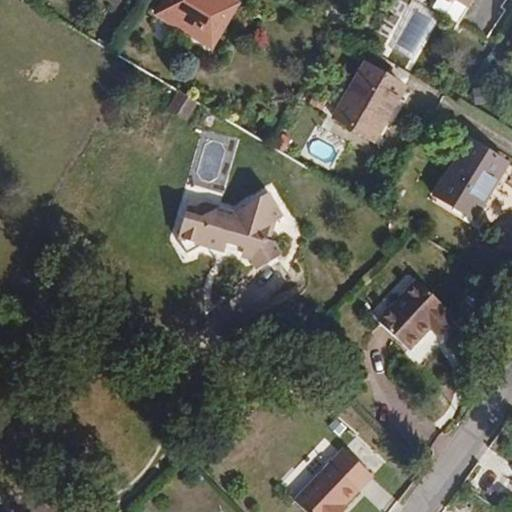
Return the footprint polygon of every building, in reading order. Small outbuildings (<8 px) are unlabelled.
[(102,0),(120,11),(126,0),(102,0)] [(212,54),(241,3),(235,0),(162,0),(151,20),(212,54)] [(452,0),(468,10),(474,0),(452,0)] [(375,140),(402,88),(362,67),(334,119),(375,140)] [(471,222),(504,166),(465,143),(432,199),(471,222)] [(267,249),(271,235),(284,228),(271,204),(236,225),(220,220),(202,231),(187,228),(181,252),(190,267),(204,258),(209,258),(213,260),(219,260),(229,254),(235,254),(244,256),(257,280),(280,266),(272,251),(267,249)] [(202,231),(220,220),(191,214),(187,228),(202,231)] [(456,329),(446,320),(445,317),(417,290),(379,329),(408,357),(429,335),(440,345),(456,329)] [(344,511),(374,481),(340,449),(294,499),(307,511),(344,511)]
